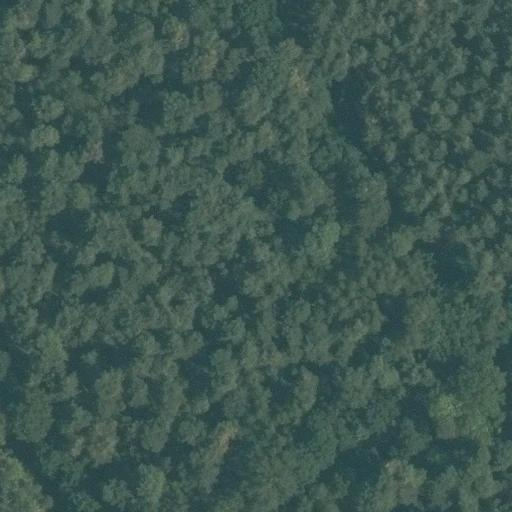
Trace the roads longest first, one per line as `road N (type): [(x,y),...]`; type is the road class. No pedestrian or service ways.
road 1 (track): [(321,83),(430,248)]
road 2 (track): [(0,394),(70,511)]
road 3 (track): [(430,248),(498,361)]
